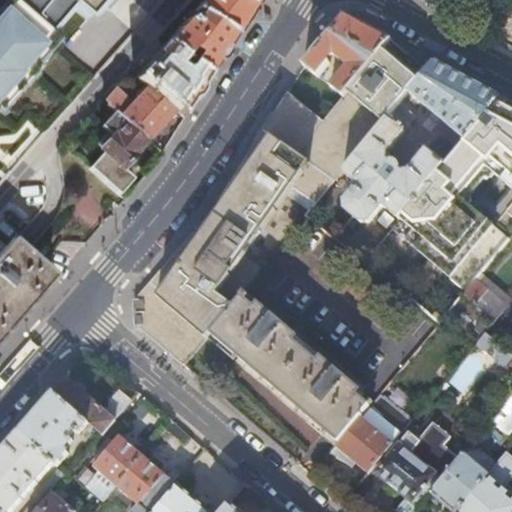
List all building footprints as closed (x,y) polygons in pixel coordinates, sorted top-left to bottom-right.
[(0,110),(35,72),(32,69),(55,42),(47,36),(72,7),(88,21),(105,0),(12,0),(10,3),(6,0),(0,7),(0,110)] [(203,0),(164,46),(184,64),(207,79),(244,21),(256,0),(203,0)] [(392,39),(393,39),(348,14),(306,65),(319,75),(328,62),(327,56),(334,55),(348,65),(349,71),(342,73),(332,85),(345,95),(392,39)] [(146,333),(183,365),(210,333),(211,333),(246,292),(245,291),(265,267),(246,256),(295,188),(316,205),(319,201),(344,172),(390,117),(410,93),(429,70),(392,39),(345,95),(324,121),(288,90),(277,108),(242,165),(213,210),(210,214),(157,273),(134,300),(137,325),(146,333)] [(184,64),(164,46),(136,78),(146,87),(182,119),(198,92),(207,79),(184,64)] [(466,139),(502,97),(436,62),(431,67),(429,70),(410,93),(466,139)] [(117,93),(105,106),(113,113),(146,142),(160,153),(175,129),(182,119),(146,87),(130,105),(117,93)] [(511,102),(502,97),(466,139),(445,164),(400,218),(391,228),(466,292),(476,280),(510,239),(460,198),(486,168),(511,189),(511,102)] [(146,142),(113,113),(101,127),(111,138),(100,150),(122,169),(146,142)] [(400,218),(445,164),(429,150),(412,171),(403,173),(403,170),(402,168),(402,166),(400,164),(399,163),(397,162),(396,162),(394,161),(392,161),(391,161),(390,162),(388,160),(389,152),(406,131),(390,117),(344,172),(360,184),(344,202),(345,208),(342,211),(329,200),(324,206),(319,201),(316,205),(307,216),(347,250),(349,247),(365,227),(361,223),(368,221),(383,204),(400,218)] [(0,342),(50,285),(62,272),(41,254),(19,236),(0,257),(0,342)] [(488,290),(476,280),(466,292),(463,296),(475,306),(488,290)] [(340,443),(370,406),(358,395),(361,391),(246,292),(211,333),(340,443)] [(475,306),(463,296),(456,303),(472,317),(479,309),(475,306)] [(494,322),(508,305),(499,298),(493,304),(489,301),(481,310),(494,322)] [(496,339),(487,331),(475,344),(505,369),(505,368),(511,359),(511,352),(509,350),(496,339)] [(102,435),(132,400),(119,389),(109,401),(108,407),(105,411),(66,377),(52,393),(88,423),(102,435)] [(88,423),(52,393),(40,407),(17,433),(53,463),(57,466),(68,453),(64,450),(72,440),(67,436),(71,434),(73,429),(79,434),(88,423)] [(367,474),(412,419),(381,393),(370,406),(340,443),(330,454),(336,460),(345,464),(350,459),(367,474)] [(511,428),(511,394),(491,418),(508,433),(511,428)] [(414,511),(430,493),(458,460),(457,459),(442,446),(449,437),(434,424),(419,441),(409,433),(376,473),(406,499),(396,510),(398,511),(414,511)] [(0,452),(0,511),(10,511),(53,463),(17,433),(0,452)] [(94,467),(116,486),(143,455),(120,436),(94,467)] [(430,493),(453,511),(457,511),(488,475),(476,465),(480,461),(466,449),(457,459),(458,460),(430,493)] [(488,475),(457,511),(511,511),(511,486),(507,483),(511,477),(511,458),(507,454),(488,475)] [(143,455),(116,486),(145,511),(151,511),(176,484),(143,455)] [(176,484),(151,511),(208,511),(209,511),(176,484)] [(75,511),(76,511),(53,492),(37,510),(35,511),(75,511)] [(240,511),(231,503),(223,511),(240,511)]
